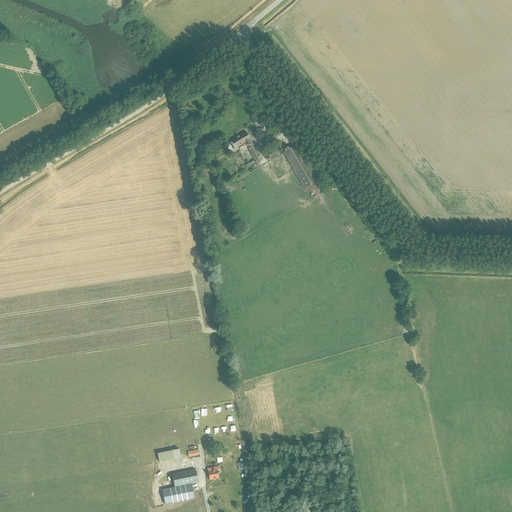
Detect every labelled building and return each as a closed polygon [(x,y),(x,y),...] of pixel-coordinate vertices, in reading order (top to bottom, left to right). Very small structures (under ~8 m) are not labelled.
[(246,132),(230,141),(235,149),(245,143),(257,164),(263,161),(255,148),(252,143),(246,132)] [(284,153),(304,188),(319,179),(299,145),(284,153)] [(201,168),(206,178),(209,176),(205,166),(201,168)] [(156,453),(158,463),(173,460),(173,459),(177,459),(177,455),(172,456),(171,451),(156,453)] [(219,467),(207,469),(209,480),(219,478),(218,472),(220,472),(220,469),(219,467)] [(172,474),(175,487),(162,490),(165,505),(195,499),(192,484),(198,482),(196,470),(172,474)]
